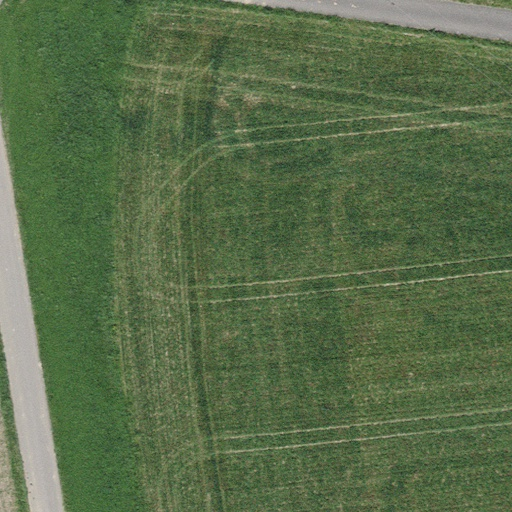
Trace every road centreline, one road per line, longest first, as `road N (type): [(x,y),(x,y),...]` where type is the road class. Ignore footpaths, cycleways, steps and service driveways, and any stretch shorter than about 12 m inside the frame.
road 1 (unclassified): [(0,230),(45,511)]
road 2 (track): [(325,0),(511,25)]
